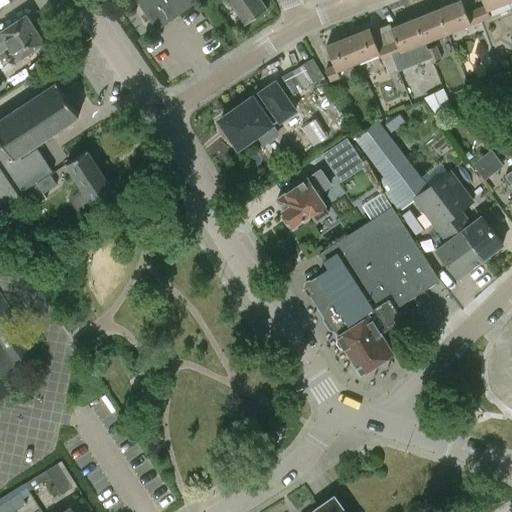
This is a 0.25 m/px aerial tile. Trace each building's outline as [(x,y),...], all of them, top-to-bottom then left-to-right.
[(133,0),(155,31),(199,0),(133,0)] [(225,0),(243,26),(267,10),(260,0),(225,0)] [(459,0),(436,9),(446,33),(479,20),(475,9),(465,13),(459,0)] [(482,0),(484,5),(475,9),(479,20),(488,16),(486,10),(508,1),(507,0),(482,0)] [(414,19),(423,43),(446,33),(436,9),(414,19)] [(0,86),(0,85),(0,52),(10,46),(19,59),(21,58),(24,60),(32,55),(31,51),(44,43),(26,15),(1,32),(0,32),(0,86)] [(395,41),(386,44),(390,56),(397,72),(430,58),(426,50),(423,43),(414,19),(390,28),(395,41)] [(369,28),(347,37),(357,63),(379,54),(381,60),(390,56),(386,44),(377,48),(369,28)] [(338,70),(357,63),(347,37),(324,46),(332,66),(324,69),(329,82),(341,77),(338,70)] [(426,50),(430,58),(432,64),(442,59),(437,45),(426,50)] [(313,83),(322,77),(312,58),(302,64),(313,83)] [(292,95),(302,89),(291,71),(281,77),(292,95)] [(0,209),(20,196),(18,193),(23,190),(48,173),(33,150),(30,146),(77,116),(57,84),(0,121),(0,209)] [(266,88),(251,98),(219,120),(237,147),(269,124),(261,112),(275,102),(266,88)] [(442,88),(424,97),(434,112),(450,104),(442,88)] [(399,114),(385,124),(391,131),(404,121),(399,114)] [(482,260),(477,253),(429,187),(428,187),(378,120),(356,137),(385,176),(377,182),(392,206),(396,212),(414,198),(437,229),(439,227),(449,240),(436,250),(458,278),(482,260)] [(347,138),(330,149),(343,169),(360,159),(347,138)] [(471,164),(484,181),(503,166),(491,149),(471,164)] [(97,210),(92,203),(113,189),(86,150),(65,164),(81,189),(68,198),(82,220),(97,210)] [(429,187),(477,253),(482,260),(503,244),(482,216),(471,224),(460,211),(473,201),(449,170),(428,186),(429,187)] [(292,225),(309,214),(315,223),(329,214),(323,204),(324,204),(318,194),(330,186),(319,171),(277,199),(284,210),(282,211),(292,225)] [(48,173),(23,190),(33,206),(46,198),(43,193),(56,185),(48,173)] [(396,212),(392,206),(319,253),(329,268),(306,283),(306,286),(312,296),(315,297),(318,302),(317,304),(324,315),(330,316),(336,325),(335,330),(337,332),(366,314),(363,309),(395,288),(398,292),(432,269),(396,212)] [(337,332),(338,335),(337,335),(338,337),(337,342),(340,346),(345,348),(358,370),(365,371),(393,354),(380,333),(403,319),(396,308),(440,280),(432,269),(398,292),(395,288),(363,309),(366,314),(337,332)] [(34,350),(0,298),(0,396),(12,389),(1,372),(34,350)] [(28,491),(50,477),(60,494),(71,487),(56,463),(45,470),(24,484),(28,491)] [(10,498),(17,510),(26,504),(19,493),(10,498)] [(357,511),(356,510),(352,511),(343,511),(333,497),(312,511),(357,511)] [(0,511),(13,511),(17,510),(10,498),(0,504),(0,511)]
